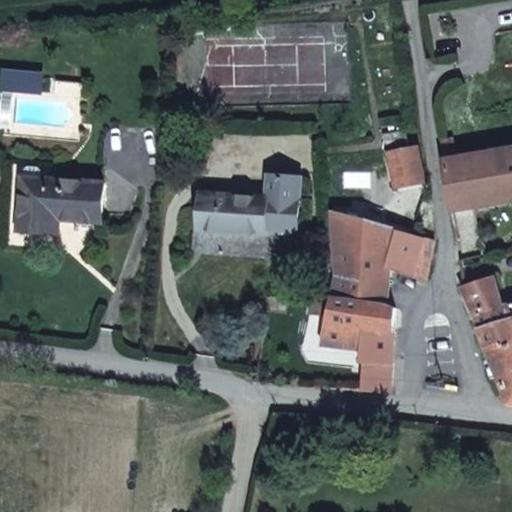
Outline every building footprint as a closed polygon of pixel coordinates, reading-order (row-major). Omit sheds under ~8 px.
[(33,73),(3,70),(2,91),(30,94),(33,73)] [(409,148),(406,131),(385,135),(388,153),(409,148)] [(426,183),(419,147),(409,148),(388,153),(396,187),(426,183)] [(511,149),(445,161),(453,210),(511,199),(511,149)] [(268,199),(202,194),(199,229),(266,234),(266,229),(298,231),(301,178),(270,176),(268,199)] [(105,183),(24,178),(20,231),(59,234),(60,219),(103,221),(105,183)] [(423,213),(389,203),(382,226),(334,212),(337,278),(333,297),(388,304),(390,267),(417,278),(427,282),(431,263),(428,262),(429,258),(432,259),(435,241),(416,235),(423,213)] [(502,308),(494,277),(465,286),(477,312),(502,308)] [(390,394),(397,310),(388,304),(333,297),(309,297),(310,312),(331,314),(323,346),(349,349),(346,362),(361,364),(361,362),(374,364),(372,392),(390,394)] [(288,311),(288,300),(271,301),(272,312),(288,311)] [(511,405),(511,306),(509,307),(502,308),(477,312),(483,327),(511,405)]
